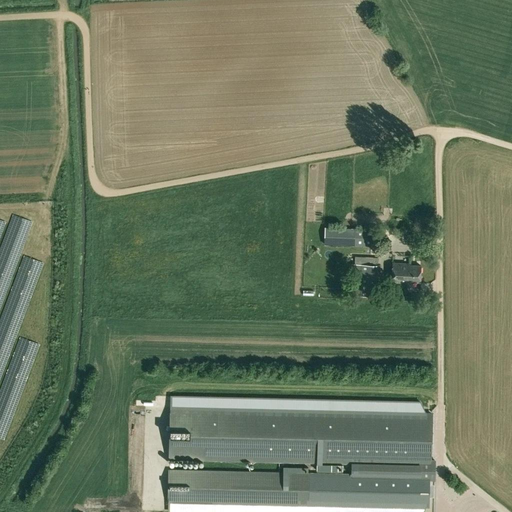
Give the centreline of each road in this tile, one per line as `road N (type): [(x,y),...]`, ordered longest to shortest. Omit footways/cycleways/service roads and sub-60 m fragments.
road 1 (unclassified): [(0,16),(68,14),(81,22),(88,158),(92,185),(106,194),(440,131)]
road 2 (unknown): [(149,424),(158,499),(172,504),(433,511),(443,502),(438,451)]
road 3 (unclassified): [(440,131),(438,451),(504,511)]
